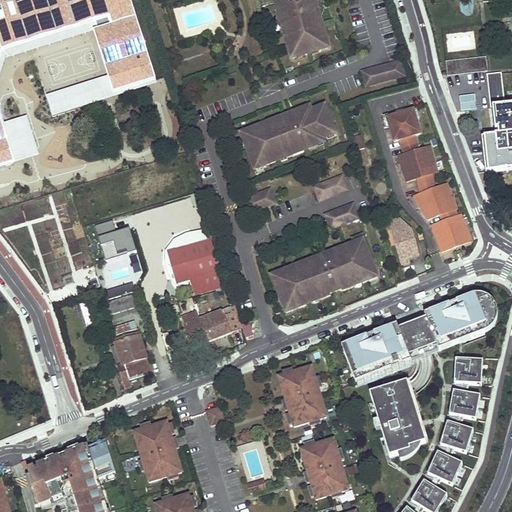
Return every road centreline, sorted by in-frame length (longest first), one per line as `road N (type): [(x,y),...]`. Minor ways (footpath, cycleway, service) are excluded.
road 1 (unclassified): [(77,422),(480,264),(511,269)]
road 2 (residential): [(511,250),(490,235),(460,172),(406,0)]
road 3 (unknown): [(183,380),(131,207)]
road 4 (residential): [(77,422),(37,314),(0,261)]
road 5 (unknown): [(239,239),(361,190)]
